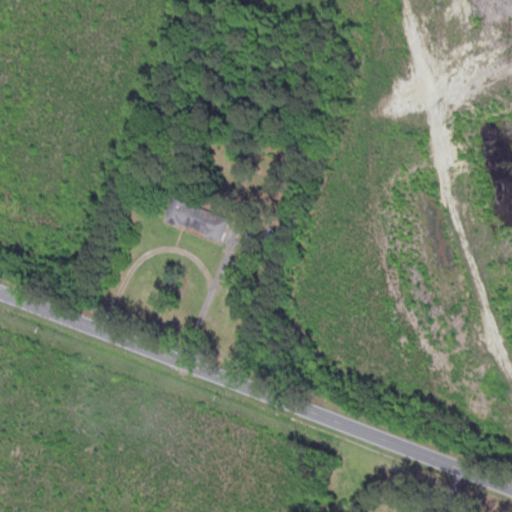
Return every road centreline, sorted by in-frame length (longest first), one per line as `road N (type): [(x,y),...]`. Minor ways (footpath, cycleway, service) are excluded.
road 1 (primary): [(0,296),(511,493)]
road 2 (residential): [(511,424),(457,347),(400,0)]
